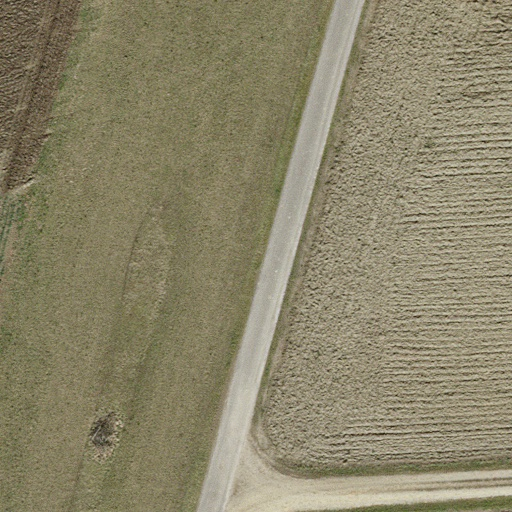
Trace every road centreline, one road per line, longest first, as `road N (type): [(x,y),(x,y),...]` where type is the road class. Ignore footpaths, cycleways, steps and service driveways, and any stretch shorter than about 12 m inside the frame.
road 1 (track): [(343,0),(208,511)]
road 2 (track): [(212,496),(511,479)]
